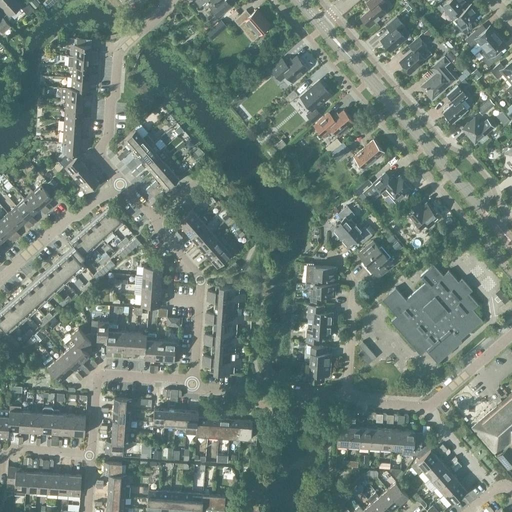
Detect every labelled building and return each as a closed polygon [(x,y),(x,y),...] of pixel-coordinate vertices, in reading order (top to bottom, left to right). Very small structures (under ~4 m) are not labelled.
[(27,16),(34,10),(27,3),(24,0),(17,0),(0,0),(0,4),(9,15),(10,15),(12,17),(14,17),(22,10),(27,16)] [(35,0),(30,0),(27,3),(34,10),(40,5),(35,0)] [(48,0),(43,5),(46,8),(47,9),(57,0),(48,0)] [(194,0),(195,0),(200,6),(207,0),(211,0),(217,7),(213,11),(218,17),(231,6),(227,1),(227,0),(194,0)] [(360,16),(370,27),(386,12),(381,6),(386,2),(384,0),(368,0),(366,2),(371,7),(360,16)] [(453,20),(455,18),(462,12),(458,7),(466,0),(448,0),(443,5),(447,9),(445,10),(453,20)] [(462,12),(455,18),(459,22),(457,24),(465,33),(474,25),(470,21),(479,13),(471,4),(462,12)] [(234,20),(239,26),(244,21),(256,35),(270,22),(259,9),(250,16),(245,11),(234,20)] [(214,15),(205,23),(208,27),(218,20),(214,15)] [(380,39),(391,51),(406,38),(399,30),(404,25),(397,16),(386,26),(390,30),(380,39)] [(0,30),(2,33),(10,26),(3,17),(0,19),(0,30)] [(218,22),(212,28),(214,31),(217,28),(220,31),(224,28),(218,22)] [(478,41),(483,47),(498,34),(490,25),(479,34),(475,30),(465,39),(472,47),(478,41)] [(429,29),(423,34),(427,39),(433,34),(429,29)] [(498,34),(483,47),(479,51),(483,56),(481,58),(488,66),(499,57),(495,52),(506,43),(498,34)] [(419,51),(426,45),(419,36),(409,45),(413,50),(400,61),(410,73),(425,59),(419,51)] [(74,44),(74,55),(98,57),(99,51),(91,51),(91,45),(85,44),(86,39),(75,38),(74,41),(74,44)] [(454,45),(450,49),(455,55),(458,53),(458,52),(459,51),(454,45)] [(450,52),(446,55),(452,61),(456,58),(450,52)] [(74,55),(73,66),(90,67),(90,61),(98,62),(98,57),(74,55)] [(444,56),(431,68),(435,73),(427,80),(421,86),(432,98),(455,79),(443,66),(449,61),(444,56)] [(281,81),(287,76),(293,82),(299,76),(298,75),(306,68),(297,57),(287,65),(282,60),(271,70),(281,81)] [(504,73),(509,78),(511,74),(511,59),(504,67),(500,62),(491,70),(498,78),(504,73)] [(73,66),(72,77),(97,78),(97,73),(89,72),(90,67),(73,66)] [(476,69),(471,73),(476,79),(481,75),(476,69)] [(72,77),(72,87),(83,88),(83,89),(88,89),(88,83),(96,84),(97,78),(72,77)] [(313,111),(307,116),(313,122),(320,115),(315,109),(330,95),(319,82),(301,97),(313,111)] [(449,118),(452,122),(467,109),(461,101),(467,96),(457,85),(447,93),(454,102),(443,111),(446,115),(445,116),(448,120),(449,118)] [(61,98),(66,98),(90,100),(91,94),(83,94),(83,89),(83,88),(72,87),(62,87),(61,98)] [(293,91),(285,98),(288,102),(297,95),(293,91)] [(238,97),(233,101),(237,107),(243,102),(238,97)] [(66,98),(65,109),(82,110),(82,105),(90,105),(90,100),(66,98)] [(495,105),(490,99),(478,110),(483,115),(495,105)] [(65,109),(64,120),(89,121),(89,116),(81,116),(82,110),(65,109)] [(322,135),(331,127),(339,136),(349,127),(348,126),(353,121),(343,110),(334,119),(329,113),(314,126),(322,135)] [(487,118),(482,122),(476,115),(463,127),(467,131),(466,132),(475,143),(494,126),(487,118)] [(64,120),(64,131),(80,132),(81,126),(89,127),(89,121),(64,120)] [(175,131),(178,135),(179,134),(183,131),(180,128),(179,126),(175,131)] [(123,140),(130,148),(143,137),(135,129),(123,140)] [(64,131),(63,141),(88,143),(88,137),(80,137),(80,132),(64,131)] [(143,137),(130,148),(137,156),(150,145),(154,142),(147,134),(143,137)] [(337,139),(325,148),(330,153),(341,144),(337,139)] [(190,140),(185,144),(189,149),(194,145),(190,140)] [(282,140),(275,145),(280,150),(286,144),(282,140)] [(354,156),(365,168),(383,152),(377,145),(378,144),(375,140),(374,141),(373,140),(354,156)] [(61,146),(61,151),(62,151),(62,152),(66,153),(79,154),(79,153),(79,148),(87,148),(88,143),(63,141),(63,146),(61,146)] [(137,156),(144,164),(161,150),(154,142),(150,145),(137,156)] [(343,142),(331,153),(338,160),(350,150),(343,142)] [(118,156),(119,158),(128,150),(127,148),(118,156)] [(128,150),(119,158),(120,159),(130,151),(128,150)] [(151,172),(164,161),(168,158),(161,150),(144,164),(151,172)] [(58,160),(72,175),(84,164),(81,160),(83,158),(79,154),(66,153),(58,160)] [(151,172),(159,180),(171,169),(164,161),(151,172)] [(72,175),(79,183),(98,167),(94,163),(88,168),(84,164),(72,175)] [(132,172),(133,174),(143,166),(141,164),(132,172)] [(143,166),(133,174),(135,176),(144,167),(143,166)] [(98,167),(79,183),(87,192),(93,186),(99,181),(95,176),(101,171),(98,167)] [(171,169),(159,180),(166,189),(179,178),(171,169)] [(303,169),(299,173),(302,177),(307,173),(303,169)] [(386,195),(390,193),(397,201),(401,198),(405,194),(406,194),(407,193),(407,192),(412,188),(405,180),(403,180),(399,175),(396,178),(393,174),(389,177),(385,172),(363,192),(371,201),(381,192),(384,195),(386,195)] [(52,178),(47,182),(52,187),(57,183),(52,178)] [(46,179),(33,191),(49,210),(53,206),(48,200),(52,196),(48,191),(52,187),(47,182),(46,179)] [(146,189),(148,190),(157,182),(155,180),(146,189)] [(157,182),(148,190),(149,192),(158,184),(157,182)] [(33,191),(24,198),(35,211),(39,207),(45,213),(49,210),(33,191)] [(24,198),(16,205),(33,224),(37,220),(31,214),(35,211),(24,198)] [(404,209),(416,223),(416,222),(422,228),(426,224),(429,227),(441,216),(434,207),(433,209),(427,202),(424,204),(420,204),(416,199),(404,209)] [(16,205),(8,212),(19,225),(23,221),(29,227),(33,224),(16,205)] [(331,228),(339,238),(356,223),(351,217),(354,214),(347,206),(337,214),(342,219),(337,223),(336,223),(334,224),(335,225),(331,228)] [(25,291),(4,309),(0,312),(0,331),(14,347),(18,343),(8,331),(84,264),(80,259),(84,256),(123,222),(111,208),(83,232),(72,242),(76,246),(25,291)] [(178,222),(185,229),(199,217),(193,209),(178,222)] [(384,210),(380,214),(387,222),(395,214),(392,211),(384,210)] [(8,212),(0,220),(16,238),(21,235),(15,228),(19,225),(8,212)] [(185,229),(191,237),(206,224),(199,217),(185,229)] [(0,220),(0,219),(0,235),(3,239),(7,236),(12,242),(16,238),(0,220)] [(356,223),(339,238),(347,247),(351,244),(352,245),(353,243),(353,242),(358,238),(362,243),(372,235),(372,234),(366,228),(365,226),(361,229),(356,223)] [(191,237),(198,244),(212,231),(206,224),(191,237)] [(370,225),(366,228),(372,234),(375,231),(370,225)] [(198,244),(204,251),(218,238),(212,231),(198,244)] [(392,234),(387,239),(392,245),(392,244),(398,240),(392,234)] [(204,251),(210,258),(228,243),(221,236),(218,238),(204,251)] [(117,244),(120,247),(129,240),(126,237),(117,244)] [(136,237),(119,252),(123,257),(140,242),(136,237)] [(361,263),(365,268),(386,250),(382,244),(379,247),(373,240),(358,253),(364,260),(361,263)] [(392,244),(392,245),(397,250),(403,246),(398,240),(392,244)] [(228,243),(210,258),(217,266),(234,251),(228,243)] [(386,250),(365,268),(370,273),(373,271),(379,278),(394,264),(388,258),(391,255),(386,250)] [(106,254),(98,261),(101,264),(109,257),(110,256),(107,253),(106,254)] [(111,259),(93,275),(97,279),(115,264),(111,259)] [(143,265),(143,275),(162,276),(163,266),(155,266),(155,260),(147,260),(147,265),(143,265)] [(230,266),(234,271),(240,267),(236,262),(230,266)] [(407,300),(395,287),(382,299),(396,316),(391,321),(420,354),(426,350),(437,362),(461,341),(457,335),(465,328),(468,332),(482,320),(472,309),(478,304),(468,293),(472,290),(462,278),(458,281),(448,270),(443,275),(433,264),(420,276),(425,282),(411,295),(411,296),(407,300)] [(305,283),(314,283),(326,284),(326,278),(333,279),(334,273),(336,273),(336,267),(306,265),(305,283)] [(143,275),(142,284),(161,286),(162,276),(143,275)] [(80,289),(81,290),(83,292),(92,284),(89,281),(80,289)] [(314,283),(314,290),(311,290),(310,301),(322,301),(323,295),(334,296),(335,290),(333,290),(333,284),(326,284),(314,283)] [(142,284),(141,294),(160,295),(161,286),(142,284)] [(208,290),(207,295),(227,296),(228,285),(215,284),(215,294),(212,294),(213,290),(208,290)] [(228,285),(227,296),(245,297),(245,294),(239,293),(240,286),(228,285)] [(508,299),(500,289),(495,293),(505,303),(508,299)] [(160,295),(141,294),(141,304),(160,305),(160,295)] [(59,303),(62,306),(71,299),(68,295),(59,303)] [(214,297),(214,306),(226,307),(227,296),(207,295),(207,300),(212,300),(212,297),(214,297)] [(227,296),(226,307),(238,308),(239,300),(245,301),(245,297),(227,296)] [(309,305),(308,317),(308,323),(312,323),(332,324),(333,317),(332,317),(332,312),(326,312),(326,311),(322,311),(322,306),(309,305)] [(206,312),(206,316),(225,318),(226,307),(214,306),(213,316),(211,316),(211,312),(206,312)] [(226,307),(225,318),(243,319),(243,315),(238,315),(238,308),(226,307)] [(40,320),(43,323),(52,315),(49,312),(40,320)] [(213,318),(212,328),(225,328),(225,318),(206,316),(205,322),(210,322),(211,318),(213,318)] [(55,317),(48,323),(52,327),(59,321),(55,317)] [(168,317),(168,325),(179,326),(180,318),(168,317)] [(225,318),(225,328),(237,329),(237,322),(243,322),(243,319),(225,318)] [(97,330),(91,332),(95,344),(96,343),(96,339),(106,340),(107,330),(108,330),(109,321),(98,320),(97,330)] [(332,324),(312,323),(312,329),(307,329),(306,341),(320,342),(320,336),(324,337),(325,336),(331,336),(331,331),(332,331),(332,324)] [(106,340),(106,349),(116,350),(117,331),(117,325),(108,325),(108,330),(107,330),(106,340)] [(70,334),(72,336),(83,348),(91,341),(94,344),(95,344),(91,332),(85,334),(78,327),(70,334)] [(205,333),(204,338),(224,339),(225,328),(212,328),(212,337),(210,337),(210,333),(205,333)] [(225,328),(224,339),(242,340),(242,337),(236,337),(237,329),(225,328)] [(22,336),(24,340),(33,332),(30,329),(22,336)] [(126,331),(117,331),(116,350),(125,350),(126,331)] [(136,332),(126,331),(125,350),(135,351),(136,332)] [(147,333),(136,332),(135,351),(145,352),(145,338),(146,338),(147,333)] [(42,339),(37,333),(33,336),(37,339),(38,341),(42,339)] [(145,352),(144,358),(154,358),(156,339),(156,333),(147,333),(146,338),(145,338),(145,352)] [(65,343),(69,347),(82,361),(89,355),(83,348),(72,336),(65,343)] [(212,340),(211,349),(223,350),(224,339),(204,338),(204,343),(209,343),(209,340),(212,340)] [(165,340),(156,339),(154,358),(164,359),(165,340)] [(224,339),(223,350),(235,351),(236,343),(242,344),(242,340),(224,339)] [(175,340),(165,340),(164,359),(174,360),(175,350),(180,350),(180,344),(175,344),(175,340)] [(362,341),(358,344),(363,349),(369,356),(372,359),(375,356),(362,341)] [(309,362),(309,363),(330,364),(331,353),(323,353),(324,346),(307,345),(307,352),(310,352),(310,362),(309,362)] [(69,347),(62,353),(64,356),(74,368),(77,365),(79,367),(80,366),(81,368),(84,368),(85,366),(86,366),(82,361),(69,347)] [(203,354),(203,360),(222,361),(223,350),(211,349),(210,358),(208,358),(208,355),(203,354)] [(359,353),(358,353),(367,363),(367,364),(368,363),(372,360),(372,359),(369,356),(363,349),(362,349),(359,353)] [(223,350),(222,361),(240,362),(240,358),(235,358),(235,351),(223,350)] [(62,353),(54,360),(67,374),(74,368),(62,353)] [(51,355),(43,362),(47,366),(60,381),(67,374),(54,360),(51,355)] [(209,371),(222,372),(222,361),(203,360),(203,364),(208,365),(208,361),(210,361),(209,371)] [(222,361),(222,372),(234,373),(234,365),(240,365),(240,362),(222,361)] [(330,364),(309,363),(309,364),(310,364),(309,373),(305,373),(305,380),(321,381),(322,375),(329,375),(330,364)] [(511,391),(506,396),(472,427),(479,436),(508,468),(511,464),(511,391)] [(55,393),(54,398),(57,398),(57,401),(65,401),(65,398),(64,396),(64,395),(64,394),(60,393),(57,393),(55,393)] [(114,397),(113,408),(131,409),(132,398),(114,397)] [(32,406),(32,411),(31,430),(41,431),(43,412),(38,412),(38,407),(32,406)] [(43,408),(43,412),(41,431),(52,432),(53,413),(53,409),(52,408),(44,407),(43,408)] [(0,434),(8,435),(9,429),(10,410),(0,408),(0,434)] [(113,408),(113,418),(130,419),(131,409),(113,408)] [(153,426),(164,426),(165,408),(154,408),(153,426)] [(164,426),(175,427),(176,409),(165,408),(164,426)] [(53,413),(52,432),(63,433),(64,413),(60,413),(60,410),(53,409),(53,413)] [(175,427),(186,428),(187,410),(176,409),(175,427)] [(21,410),(10,410),(9,429),(20,430),(21,410)] [(32,411),(21,410),(20,430),(31,430),(32,411)] [(186,428),(185,434),(196,434),(196,429),(197,416),(198,416),(198,411),(187,410),(186,428)] [(75,414),(64,413),(63,433),(73,433),(75,414)] [(86,415),(75,414),(73,433),(84,434),(86,415)] [(196,434),(208,435),(209,417),(198,416),(197,416),(196,429),(196,434)] [(208,435),(218,436),(220,418),(209,417),(208,435)] [(349,426),(348,445),(359,446),(360,427),(355,426),(356,423),(355,422),(355,419),(354,417),(350,417),(349,426)] [(113,418),(112,429),(130,430),(130,419),(113,418)] [(218,436),(229,437),(230,419),(220,418),(218,436)] [(229,437),(240,437),(241,419),(230,419),(229,437)] [(241,419),(240,437),(251,438),(251,432),(252,426),(252,420),(241,419)] [(337,444),(348,445),(349,426),(338,425),(337,444)] [(359,446),(370,446),(371,427),(360,427),(359,446)] [(370,446),(380,447),(382,428),(371,427),(370,446)] [(380,447),(391,448),(392,429),(382,428),(380,447)] [(112,429),(111,440),(124,441),(129,442),(130,430),(112,429)] [(391,448),(402,449),(403,430),(392,429),(391,448)] [(403,430),(402,449),(401,454),(416,455),(422,446),(423,432),(414,432),(414,431),(403,430)] [(124,441),(111,440),(105,440),(105,451),(123,453),(124,441)] [(140,455),(140,457),(147,458),(147,457),(151,458),(152,444),(141,443),(140,455)] [(419,458),(411,465),(419,474),(423,470),(438,457),(435,453),(436,452),(424,444),(422,446),(416,455),(419,458)] [(163,451),(162,459),(173,459),(173,449),(174,447),(163,447),(163,451)] [(153,450),(153,458),(162,459),(163,451),(153,450)] [(217,454),(216,462),(227,463),(228,455),(217,454)] [(360,460),(359,466),(367,467),(368,467),(369,455),(369,454),(365,454),(364,458),(362,458),(360,460)] [(423,470),(430,478),(445,465),(438,457),(423,470)] [(103,473),(109,474),(121,474),(122,462),(104,461),(103,473)] [(430,478),(438,486),(452,474),(445,465),(430,478)] [(8,466),(7,482),(15,483),(15,489),(15,495),(26,495),(26,490),(27,471),(16,470),(17,467),(8,466)] [(390,468),(390,470),(396,477),(400,470),(401,468),(390,467),(390,468)] [(27,471),(26,490),(37,491),(38,472),(31,471),(27,471)] [(37,491),(48,491),(49,472),(38,472),(37,491)] [(48,491),(58,492),(60,473),(49,472),(48,491)] [(58,492),(69,493),(70,474),(60,473),(58,492)] [(69,493),(69,499),(77,499),(77,497),(80,498),(80,494),(82,475),(70,474),(69,493)] [(109,474),(108,485),(126,486),(127,474),(121,474),(109,474)] [(438,486),(445,495),(459,482),(452,474),(438,486)] [(395,481),(387,488),(399,503),(408,495),(395,481)] [(459,482),(445,495),(452,503),(466,490),(459,482)] [(410,484),(406,489),(411,495),(415,491),(416,491),(410,484)] [(108,485),(107,495),(125,496),(129,497),(130,486),(126,486),(108,485)] [(387,488),(379,496),(391,510),(399,503),(387,488)] [(147,507),(158,508),(159,490),(148,489),(148,493),(147,507)] [(158,508),(169,509),(170,491),(159,490),(158,508)] [(169,509),(180,509),(181,492),(170,491),(169,509)] [(415,491),(411,495),(416,500),(417,501),(420,502),(423,499),(415,491)] [(180,509),(191,510),(192,492),(181,492),(180,509)] [(191,510),(202,511),(203,493),(192,492),(191,510)] [(376,492),(368,499),(371,503),(378,511),(388,511),(391,510),(379,496),(376,492)] [(202,511),(212,511),(214,494),(203,493),(202,511)] [(214,494),(212,511),(217,511),(223,511),(224,507),(225,501),(225,495),(214,494)] [(107,495),(107,506),(124,507),(125,496),(107,495)] [(378,511),(371,503),(362,510),(364,511),(378,511)]
